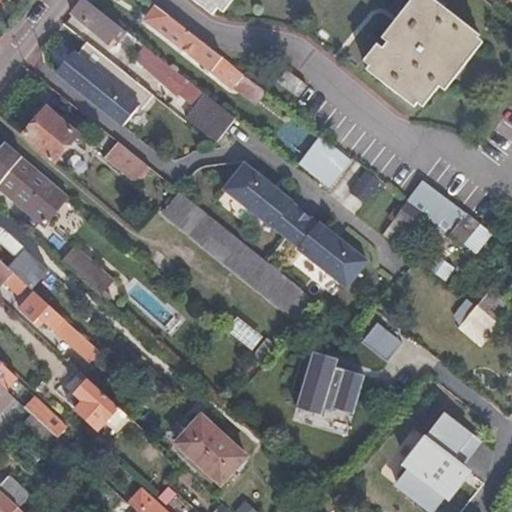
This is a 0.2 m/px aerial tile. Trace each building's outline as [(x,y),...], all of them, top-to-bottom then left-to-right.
[(121,29),(84,0),(81,0),(77,5),(72,12),(73,13),(110,42),(121,29)] [(194,0),(213,14),(224,0),(194,0)] [(366,71),(421,0),(404,0),(377,35),(382,39),(378,44),(373,40),(359,59),(364,63),(361,67),(366,71)] [(480,34),(435,0),(421,0),(366,71),(414,108),(431,86),(437,91),(480,34)] [(243,74),(155,6),(146,19),(233,87),(243,74)] [(204,94),(145,47),(135,60),(179,97),(183,92),(197,103),(204,94)] [(74,51),(55,74),(122,129),(140,106),(74,51)] [(286,72),(278,82),(298,98),(306,87),(286,72)] [(204,94),(197,103),(185,117),(216,143),(217,141),(235,118),(204,94)] [(58,163),(59,162),(81,137),(48,110),(26,135),(58,163)] [(351,158),(320,134),(297,167),(327,191),(351,158)] [(70,196),(7,142),(0,149),(0,187),(44,225),(70,196)] [(148,167),(118,143),(106,158),(136,183),(148,167)] [(294,251),(328,278),(332,273),(348,253),(351,248),(318,221),(316,224),(291,204),(292,201),(243,162),(220,191),(270,230),(272,228),(297,248),(294,251)] [(362,169),(346,189),(363,203),(379,183),(362,169)] [(408,202),(413,206),(463,245),(479,225),(423,182),(408,202)] [(299,322),(315,301),(312,298),(300,289),(180,193),(164,213),(284,310),(299,322)] [(0,238),(19,256),(8,268),(29,286),(31,288),(48,269),(0,226),(0,238)] [(76,247),(63,262),(103,298),(116,283),(76,247)] [(332,273),(328,278),(344,290),(367,261),(351,248),(348,253),(332,273)] [(0,284),(2,286),(6,282),(21,295),(29,286),(8,268),(0,260),(0,284)] [(92,359),(100,351),(35,293),(20,308),(39,325),(43,321),(76,351),(80,347),(92,359)] [(497,298),(485,315),(497,324),(510,306),(498,297),(497,298)] [(378,321),(363,340),(388,360),(403,341),(378,321)] [(253,354),(264,364),(277,348),(265,338),(253,354)] [(312,352),(298,409),(324,416),(326,406),(355,414),(365,373),(346,369),(348,361),(312,352)] [(0,384),(8,391),(19,379),(0,361),(0,384)] [(118,407),(90,381),(70,402),(100,429),(118,407)] [(8,391),(0,384),(0,415),(16,398),(8,391)] [(29,402),(24,406),(33,415),(58,438),(68,427),(54,414),(51,417),(37,403),(33,406),(29,402)] [(58,438),(33,415),(26,423),(62,456),(69,448),(58,438)] [(471,435),(450,417),(408,466),(412,470),(398,486),(428,511),(443,495),(446,499),(462,480),(458,476),(465,469),(461,465),(471,454),(462,446),(471,435)] [(143,430),(130,418),(123,425),(136,436),(143,430)] [(179,447),(223,487),(248,459),(204,419),(179,447)] [(484,446),(471,435),(462,446),(471,454),(461,465),(465,469),(484,446)] [(44,457),(29,444),(17,457),(32,471),(44,457)] [(78,465),(83,460),(73,451),(68,456),(78,465)] [(10,479),(0,489),(0,492),(19,510),(31,498),(10,479)] [(130,504),(138,511),(170,511),(155,498),(153,500),(143,490),(130,504)] [(0,511),(21,511),(19,510),(0,492),(0,511)]
